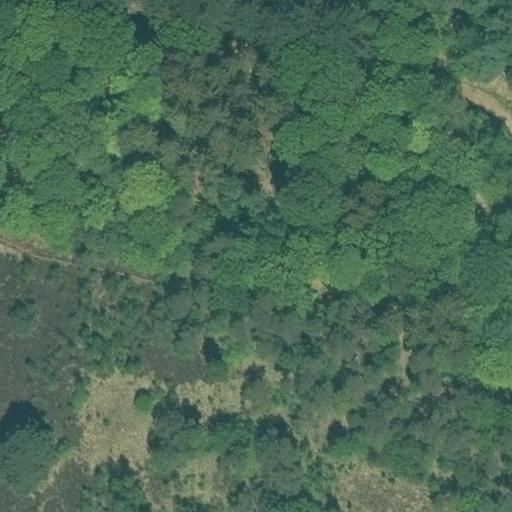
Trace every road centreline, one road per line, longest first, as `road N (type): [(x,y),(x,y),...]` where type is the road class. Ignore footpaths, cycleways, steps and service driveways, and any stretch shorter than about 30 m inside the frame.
road 1 (track): [(0,27),(451,88)]
road 2 (track): [(451,88),(511,293)]
